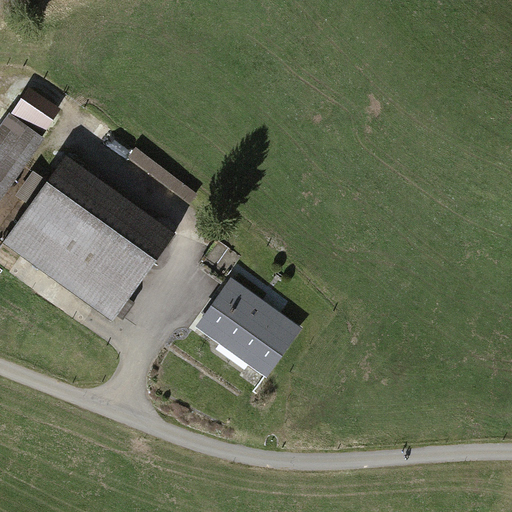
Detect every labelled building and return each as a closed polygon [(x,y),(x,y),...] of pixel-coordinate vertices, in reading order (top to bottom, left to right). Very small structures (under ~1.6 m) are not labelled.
[(32,96),(25,108),(45,122),(53,110),(32,96)] [(10,114),(0,127),(0,195),(42,137),(10,114)] [(136,152),(124,171),(190,209),(202,190),(136,152)] [(66,154),(4,241),(114,320),(119,314),(124,318),(134,304),(128,300),(176,233),(66,154)] [(241,256),(216,239),(199,263),(223,280),(241,256)] [(229,356),(263,309),(229,285),(202,323),(224,339),(217,348),(229,356)] [(263,309),(229,356),(245,367),(250,359),(267,371),(295,332),(263,309)]
